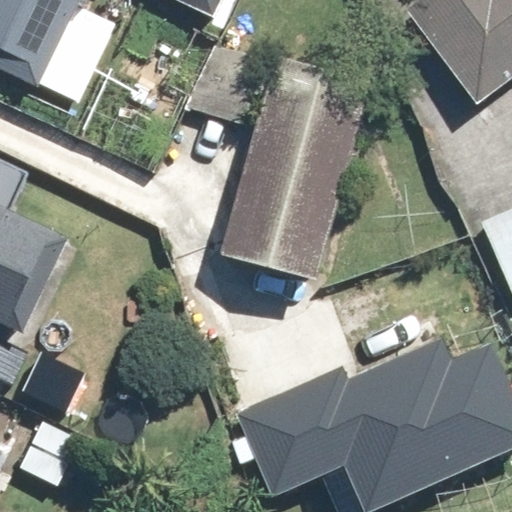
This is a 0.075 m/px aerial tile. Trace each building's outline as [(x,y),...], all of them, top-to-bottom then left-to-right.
[(0,0),(0,89),(29,108),(72,0),(0,0)] [(511,72),(511,0),(419,0),(399,15),(465,107),(511,72)] [(362,89),(263,61),(205,265),(304,293),(362,89)] [(511,209),(474,226),(502,306),(511,301),(511,209)] [(53,246),(0,217),(0,341),(5,344),(53,246)] [(258,400),(290,478),(359,451),(377,497),(511,443),(511,348),(505,332),(466,347),(456,322),(258,400)] [(77,445),(31,420),(10,458),(57,483),(77,445)]
